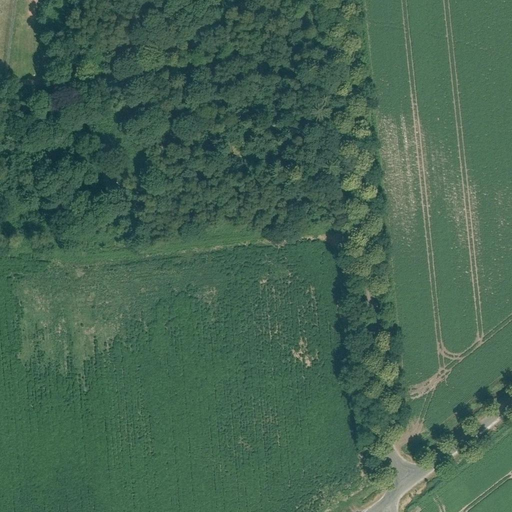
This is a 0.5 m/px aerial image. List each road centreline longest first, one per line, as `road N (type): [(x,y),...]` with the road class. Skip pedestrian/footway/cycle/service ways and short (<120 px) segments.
road 1 (unclassified): [(332,0),(353,224),(395,459),(410,482)]
road 2 (residential): [(410,482),(511,402)]
